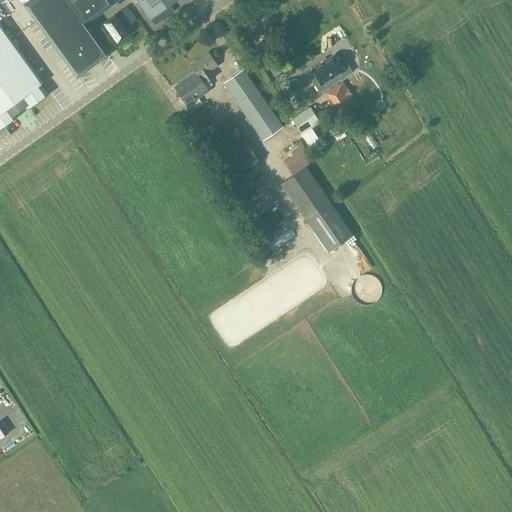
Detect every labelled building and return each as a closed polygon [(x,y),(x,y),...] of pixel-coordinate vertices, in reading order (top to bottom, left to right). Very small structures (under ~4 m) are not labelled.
[(77,75),(107,53),(85,22),(112,3),(109,0),(32,0),(26,5),(77,75)] [(136,0),(155,25),(174,11),(170,5),(176,0),(136,0)] [(131,23),(122,11),(103,24),(116,42),(128,34),(125,28),(131,23)] [(0,129),(16,118),(14,115),(26,106),(28,109),(48,95),(40,85),(43,83),(0,23),(0,129)] [(350,50),(357,46),(347,31),(340,35),(350,50)] [(204,83),(215,75),(212,70),(218,66),(209,53),(191,65),(196,73),(204,83)] [(339,61),(335,55),(312,70),(317,78),(312,80),(320,92),(352,72),(343,58),(339,61)] [(263,141),(283,127),(243,69),(223,83),(263,141)] [(204,83),(196,73),(175,88),(187,105),(209,90),(204,83)] [(356,101),(343,81),(326,93),(339,112),(356,101)] [(310,107),(292,119),(302,134),(312,128),(320,123),(310,107)] [(327,125),(335,138),(345,133),(344,132),(350,128),(344,119),(339,122),(337,119),(327,125)] [(234,173),(235,175),(257,160),(231,123),(214,135),(228,156),(223,159),(233,174),(234,173)] [(293,175),(281,184),(305,220),(306,220),(328,253),(353,236),(306,166),(310,164),(298,147),(291,152),(293,155),(284,161),(293,175)]
